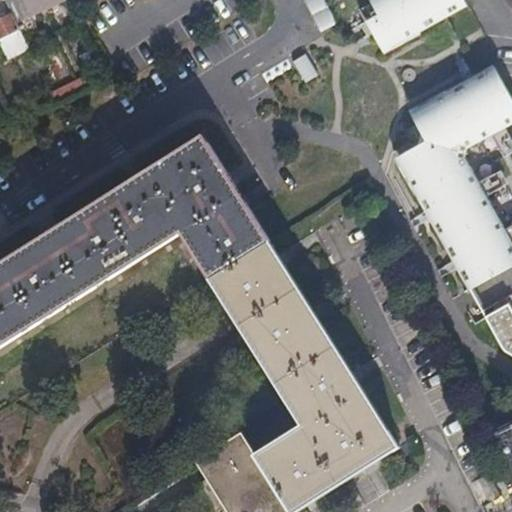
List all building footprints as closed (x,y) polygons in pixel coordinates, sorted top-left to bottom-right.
[(21,0),(3,0),(10,15),(14,23),(29,16),(21,0)] [(21,0),(29,16),(63,0),(62,0),(21,0)] [(322,0),(302,0),(318,32),(334,25),(322,0)] [(370,0),(378,13),(364,21),(381,51),(464,6),(460,0),(370,0)] [(0,47),(5,59),(26,49),(14,23),(10,15),(0,19),(0,47)] [(302,83),(316,76),(304,54),(291,60),(302,83)] [(406,171),(470,288),(511,264),(511,241),(466,158),(468,146),(511,122),(511,98),(494,66),(409,113),(422,135),(420,146),(412,151),(406,171)] [(0,346),(177,234),(207,281),(269,242),(201,135),(0,262),(0,346)] [(191,461),(223,511),(290,511),(397,445),(269,242),(207,281),(298,423),(251,453),(237,432),(191,461)] [(511,355),(511,304),(510,301),(486,314),(504,348),(511,355)] [(511,422),(495,431),(511,464),(511,422)] [(489,447),(465,459),(483,495),(507,482),(489,447)]
